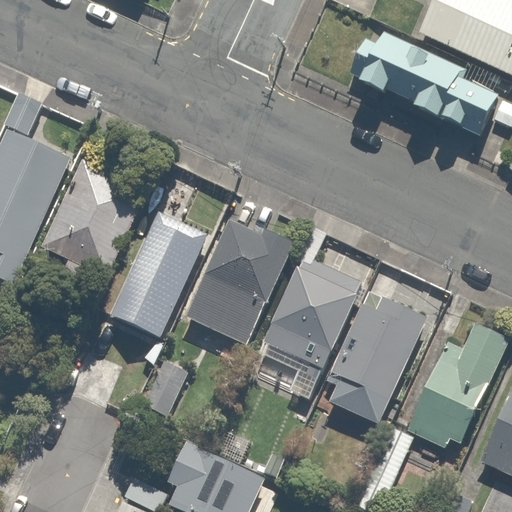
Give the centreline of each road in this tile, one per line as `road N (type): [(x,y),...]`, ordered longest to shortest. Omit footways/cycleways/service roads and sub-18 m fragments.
road 1 (residential): [(193,102),(511,249)]
road 2 (residential): [(0,12),(193,102)]
